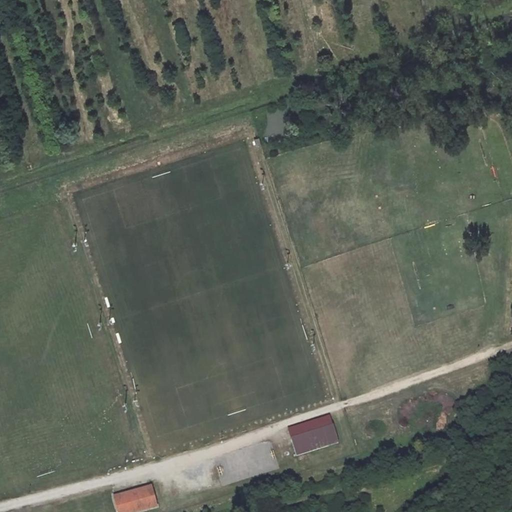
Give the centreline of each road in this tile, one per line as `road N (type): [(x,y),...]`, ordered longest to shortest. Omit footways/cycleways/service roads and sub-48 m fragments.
road 1 (track): [(0,176),(296,81),(308,73),(313,49),(298,0)]
road 2 (track): [(511,344),(342,404)]
